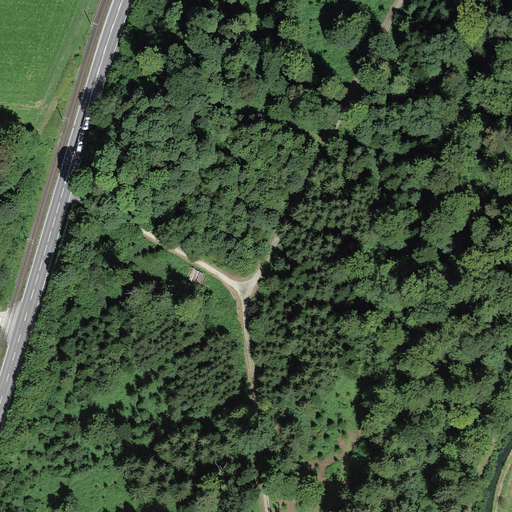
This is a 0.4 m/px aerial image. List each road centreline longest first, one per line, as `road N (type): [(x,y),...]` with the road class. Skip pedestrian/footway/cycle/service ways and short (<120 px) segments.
road 1 (track): [(408,0),(244,296),(206,266),(63,193)]
road 2 (primary): [(0,407),(122,0)]
road 3 (track): [(244,296),(267,511)]
road 4 (track): [(61,87),(0,197)]
road 5 (track): [(511,395),(474,482),(470,511)]
